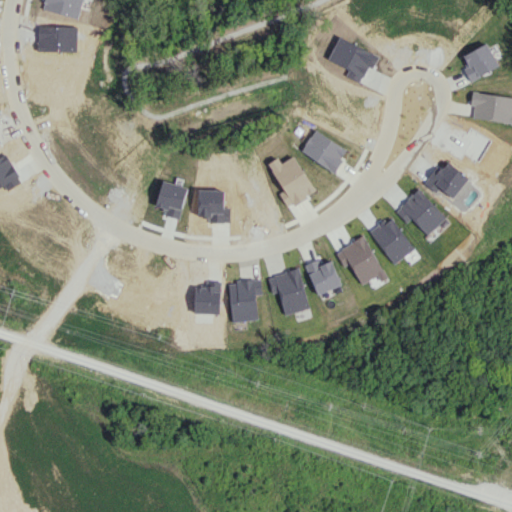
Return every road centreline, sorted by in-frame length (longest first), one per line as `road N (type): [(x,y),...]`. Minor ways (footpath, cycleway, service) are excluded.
road 1 (residential): [(15,79),(54,178),(92,227),(151,259),(181,262),(257,253),(302,232),(387,167),(434,89)]
road 2 (residential): [(2,454),(54,315),(102,233)]
road 3 (residential): [(0,453),(98,490),(120,511)]
